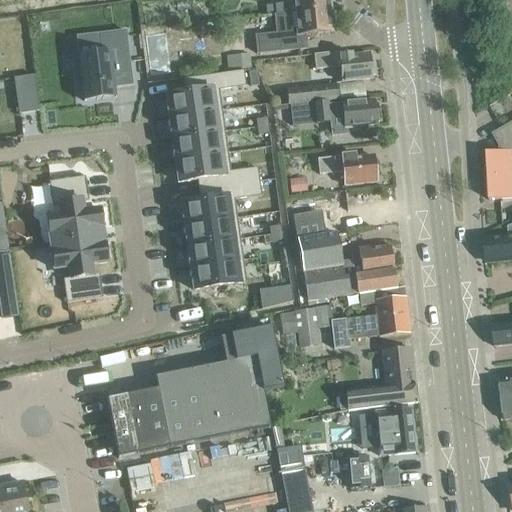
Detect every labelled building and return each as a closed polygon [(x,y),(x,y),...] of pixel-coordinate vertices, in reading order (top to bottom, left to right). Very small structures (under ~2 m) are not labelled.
[(327,3),(330,2),(329,0),(293,0),(293,3),(274,5),(274,6),(266,7),(267,16),(273,16),(328,9),(327,3)] [(330,25),(333,25),(331,9),(328,9),(273,16),(275,34),(254,36),(256,55),(306,50),(305,36),(331,33),(330,25)] [(81,73),(77,73),(79,87),(83,87),(85,101),(117,97),(114,75),(132,73),(126,30),(98,34),(101,54),(79,57),(81,73)] [(371,80),(370,77),(373,77),(372,66),(369,66),(368,55),(352,57),(351,55),(338,56),(337,53),(313,56),(314,71),(339,68),(341,84),(371,80)] [(228,66),(250,65),(250,54),(227,56),(228,66)] [(245,88),(243,72),(189,80),(191,93),(166,97),(169,119),(221,112),(218,92),(245,88)] [(33,77),(13,80),(18,115),(38,112),(33,77)] [(326,102),(336,101),(335,86),(286,91),(288,106),(290,106),(313,103),(326,102)] [(330,123),(329,118),(342,116),(344,131),(360,129),(360,127),(376,126),(375,123),(378,123),(376,109),(374,109),(373,102),(328,107),(327,103),(313,104),(313,103),(290,106),(293,127),(314,124),(314,125),(330,123)] [(172,140),(224,133),(221,112),(169,119),(172,140)] [(511,123),(492,135),(498,147),(499,153),(486,153),(489,201),(511,199),(511,123)] [(224,133),(172,140),(175,162),(227,154),(224,133)] [(178,184),(203,181),(204,191),(259,183),(257,169),(230,173),(227,154),(175,162),(178,184)] [(318,176),(342,173),(343,186),(375,183),(375,179),(377,177),(376,165),(373,166),(373,161),(375,161),(375,157),(354,160),(354,156),(340,157),(340,158),(316,160),(318,176)] [(23,164),(0,167),(0,173),(4,199),(27,195),(23,164)] [(60,216),(46,218),(50,245),(100,237),(99,229),(101,229),(99,211),(82,213),(81,203),(87,202),(84,178),(48,183),(52,207),(58,206),(60,216)] [(260,197),(259,183),(204,191),(205,200),(181,204),(184,226),(236,219),(234,201),(260,197)] [(3,203),(0,203),(0,250),(9,249),(3,203)] [(358,295),(396,290),(389,247),(380,249),(373,250),(372,248),(353,251),(354,255),(350,255),(351,262),(341,263),(338,249),(336,235),(334,235),(331,217),(330,211),(292,217),(295,231),(297,241),(296,242),(299,255),(302,273),(304,285),(307,303),(324,300),(358,295)] [(239,241),(236,219),(184,226),(187,248),(239,241)] [(511,225),(507,228),(508,235),(500,236),(500,238),(484,240),(485,251),(483,254),(484,258),(487,261),(487,264),(511,260),(511,225)] [(100,237),(50,245),(53,271),(67,269),(69,280),(62,281),(66,304),(102,299),(98,275),(91,276),(90,266),(106,263),(104,245),(102,246),(100,237)] [(190,269),(242,262),(239,241),(187,248),(190,269)] [(0,256),(0,307),(1,318),(18,316),(14,285),(29,283),(27,271),(12,272),(10,255),(0,256)] [(246,285),(242,262),(190,269),(194,292),(246,285)] [(290,287),(258,292),(261,311),(292,303),(290,287)] [(404,288),(396,290),(358,295),(359,307),(374,306),(374,315),(329,320),(330,328),(333,350),(348,348),(348,347),(347,341),(377,337),(377,338),(409,335),(405,296),(404,288)] [(317,330),(330,328),(329,320),(327,307),(314,309),(314,310),(294,312),(294,313),(281,315),(283,334),(296,333),(298,348),(318,346),(317,330)] [(511,322),(492,325),(493,334),(491,336),(491,342),(494,343),(495,348),(511,346),(511,322)] [(263,393),(283,389),(275,354),(271,329),(230,337),(234,359),(224,361),(223,361),(223,364),(154,378),(156,390),(106,400),(117,459),(269,429),(263,393)] [(345,392),(345,394),(414,386),(414,384),(410,350),(380,353),(384,388),(345,392)] [(511,380),(499,382),(501,399),(511,397),(511,380)] [(414,386),(345,394),(346,396),(338,397),(339,411),(347,410),(347,412),(359,411),(369,410),(376,409),(382,408),(387,407),(399,406),(416,404),(414,386)] [(511,420),(511,397),(501,399),(502,407),(500,409),(501,416),(503,417),(503,421),(511,420)] [(393,455),(393,456),(414,454),(410,410),(389,412),(390,418),(376,419),(379,457),(393,455)] [(342,415),(329,416),(332,448),(345,447),(342,415)] [(271,431),(276,453),(310,447),(305,424),(271,431)] [(349,489),(369,488),(364,426),(343,428),(349,489)] [(125,465),(129,489),(191,480),(187,456),(125,465)] [(400,486),(399,469),(384,469),(384,487),(400,486)] [(280,477),(289,511),(329,511),(328,508),(314,511),(303,471),(280,477)] [(0,511),(26,511),(21,483),(0,487),(0,511)]
